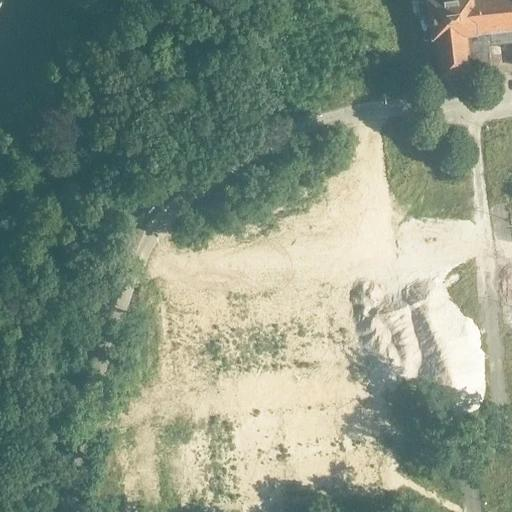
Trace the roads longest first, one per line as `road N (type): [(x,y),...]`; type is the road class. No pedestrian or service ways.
road 1 (unknown): [(511,105),(306,127),(163,214),(145,237),(56,459),(55,511)]
road 2 (unknown): [(472,108),(506,445),(511,444)]
